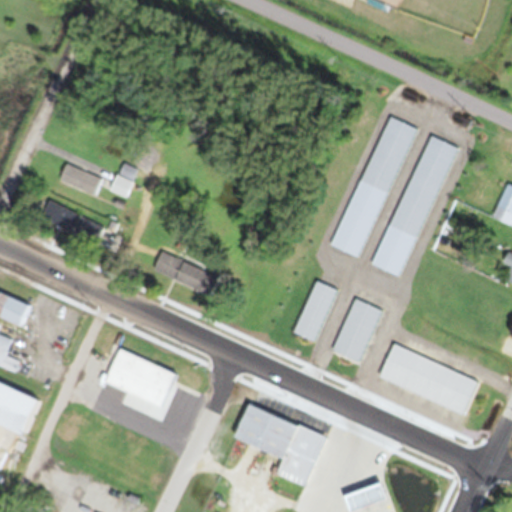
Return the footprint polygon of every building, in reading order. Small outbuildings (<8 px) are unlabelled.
[(416,136),(388,124),(361,189),(389,201),(416,136)] [(456,155),(427,144),(391,235),(419,246),(456,155)] [(110,199),(126,205),(137,176),(122,169),(110,199)] [(101,187),(65,171),(58,187),(93,203),(101,187)] [(511,233),(511,194),(505,192),(492,225),(511,233)] [(102,234),(47,208),(39,226),(94,252),(102,234)] [(511,291),(511,261),(507,259),(502,270),(510,274),(504,288),(511,291)] [(152,280),(208,302),(216,283),(160,260),(152,280)] [(0,325),(20,333),(28,311),(0,299),(0,325)] [(381,317),(353,306),(332,359),(360,370),(381,317)] [(504,328),(484,316),(472,336),(492,348),(504,328)] [(0,373),(13,379),(17,369),(3,364),(11,346),(0,341),(0,373)] [(463,421),(476,387),(391,353),(378,387),(463,421)] [(175,382),(118,357),(103,391),(160,416),(175,382)] [(0,433),(25,444),(40,409),(0,392),(0,433)] [(304,494),(324,444),(246,412),(233,446),(281,465),(275,482),(304,494)]
